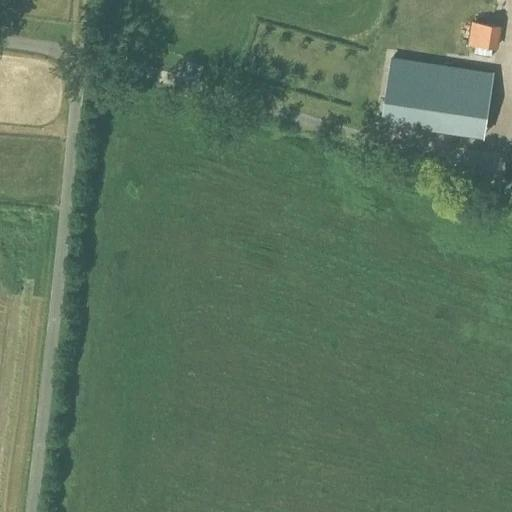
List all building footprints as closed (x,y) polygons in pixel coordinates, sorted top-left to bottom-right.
[(451,0),(393,0),(388,39),(445,47),(451,0)] [(499,50),(502,26),(472,22),(468,45),(499,50)] [(34,31),(31,41),(51,46),(54,36),(34,31)] [(448,34),(449,49),(461,48),(461,34),(448,34)] [(483,139),(493,73),(392,58),(381,124),(483,139)]
